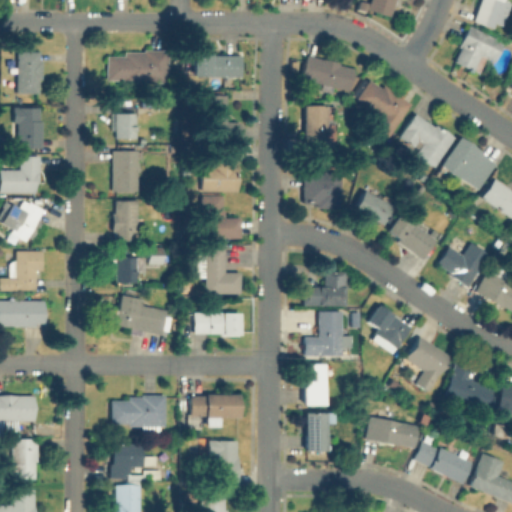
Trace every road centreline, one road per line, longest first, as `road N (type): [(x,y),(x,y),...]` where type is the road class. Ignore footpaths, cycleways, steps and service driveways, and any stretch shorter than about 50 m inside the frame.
road 1 (residential): [(72,20),(73,511)]
road 2 (residential): [(269,21),(266,511)]
road 3 (residential): [(269,21),(349,28),(511,135)]
road 4 (residential): [(268,232),(330,239),(456,321),(511,346)]
road 5 (residential): [(266,477),(375,481),(446,511)]
road 6 (residential): [(0,20),(176,20)]
road 7 (residential): [(0,362),(175,363)]
